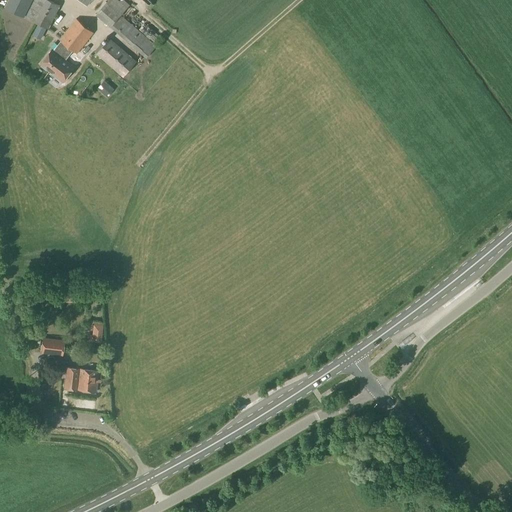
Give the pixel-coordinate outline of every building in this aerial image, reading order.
[(48,29),(60,6),(48,0),(32,0),(24,17),(32,21),(48,29)] [(118,0),(108,0),(96,15),(146,58),(157,46),(121,15),(130,5),(123,0),(120,0),(119,1),(118,0)] [(52,49),(39,65),(58,79),(63,83),(75,67),(70,63),(66,60),(73,51),(77,54),(77,53),(93,33),(76,19),(60,40),(61,41),(53,50),(52,49)] [(136,62),(110,39),(105,44),(102,43),(94,52),(97,54),(123,77),(136,62)] [(107,98),(114,90),(104,81),(97,89),(107,98)] [(59,293),(60,302),(73,301),(73,293),(59,293)] [(63,356),(64,340),(42,338),(40,353),(63,356)] [(96,392),(98,371),(66,367),(64,388),(96,392)] [(344,385),(356,380),(354,374),(342,379),(344,385)]
